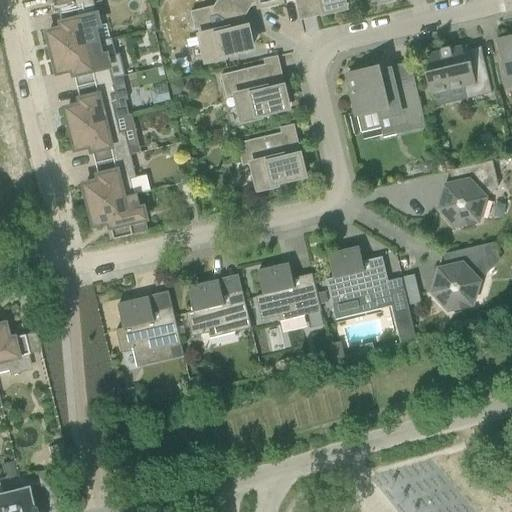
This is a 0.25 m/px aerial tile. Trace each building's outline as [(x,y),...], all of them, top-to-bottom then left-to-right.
[(55,0),(58,12),(94,3),(92,0),(55,0)] [(252,48),(247,29),(243,30),(238,31),(235,22),(242,11),(224,0),(217,0),(214,7),(190,13),(194,31),(198,30),(206,63),(235,56),(234,53),(252,48)] [(224,0),(242,11),(248,0),(258,0),(259,2),(260,7),(280,2),(279,0),(224,0)] [(294,0),(297,10),(313,6),(315,15),(344,8),(342,0),(294,0)] [(94,3),(58,12),(62,29),(47,33),(52,54),(98,43),(94,28),(99,27),(94,3)] [(511,35),(496,39),(508,90),(511,89),(511,35)] [(72,70),(77,88),(112,80),(107,58),(115,56),(111,40),(98,43),(52,54),(57,74),(72,70)] [(448,48),(447,48),(442,49),(441,49),(441,50),(440,51),(440,52),(440,53),(424,57),(428,72),(425,73),(430,95),(463,87),(466,100),(491,94),(484,63),(483,64),(483,65),(471,68),(467,51),(462,52),(461,48),(450,50),(450,49),(449,48),(448,48)] [(270,112),(288,108),(281,79),(271,81),(267,65),(221,76),(225,94),(234,92),(242,123),(271,116),(270,112)] [(347,75),(357,116),(379,111),(381,119),(390,117),(393,129),(424,121),(414,79),(393,84),(390,70),(380,73),(379,68),(347,75)] [(112,80),(77,88),(81,105),(66,109),(71,130),(116,119),(112,104),(123,101),(127,97),(126,91),(120,88),(114,90),(112,80)] [(182,80),(169,84),(172,96),(180,95),(184,88),(182,80)] [(116,119),(71,130),(75,150),(91,147),(95,164),(130,156),(125,132),(119,134),(116,119)] [(297,147),(287,149),(284,133),(237,144),(241,162),(251,160),(258,191),(288,184),(287,180),(304,176),(297,147)] [(130,156),(95,164),(99,182),(84,185),(89,206),(134,195),(150,191),(146,177),(136,179),(130,156)] [(420,163),(417,168),(418,173),(423,176),(429,175),(432,170),(431,165),(426,162),(420,163)] [(456,170),(456,171),(459,183),(444,186),(437,210),(454,228),(479,223),(486,199),(498,187),(492,162),(456,170)] [(177,186),(183,209),(195,206),(189,183),(177,186)] [(138,210),(134,195),(89,206),(94,227),(109,223),(113,240),(132,236),(132,233),(145,230),(143,220),(146,220),(143,209),(138,210)] [(438,269),(431,293),(448,312),(473,306),(480,282),(479,281),(490,272),(484,246),(450,254),(452,266),(445,268),(438,269)] [(404,293),(401,279),(388,282),(382,258),(369,261),(371,270),(364,271),(359,248),(327,255),(333,279),(326,281),(335,320),(363,313),(361,303),(404,293)] [(294,288),(292,279),(289,265),(257,272),(263,295),(256,297),(261,321),(279,317),(280,322),(308,316),(320,313),(321,312),(317,297),(305,300),(302,286),(294,288)] [(224,305),(219,281),(187,289),(193,312),(186,314),(191,338),(208,334),(210,338),(233,333),(251,329),(242,291),(229,295),(231,303),(224,305)] [(154,321),(149,298),(117,306),(123,329),(115,331),(121,354),(133,352),(137,368),(183,357),(180,346),(181,346),(172,308),(159,311),(161,320),(154,321)] [(320,313),(308,316),(311,329),(323,326),(320,313)] [(2,325),(0,325),(0,373),(7,372),(8,377),(19,374),(19,371),(28,369),(25,356),(40,352),(36,333),(6,340),(2,325)] [(416,341),(413,329),(398,333),(401,345),(416,341)] [(200,377),(190,380),(193,394),(208,390),(206,382),(200,377)] [(134,389),(121,392),(124,406),(137,403),(134,389)] [(63,445),(62,445),(47,448),(53,470),(68,467),(63,445)] [(12,462),(0,464),(0,467),(3,480),(16,477),(12,462)] [(0,511),(33,511),(33,509),(30,510),(25,489),(0,494),(0,511)]
